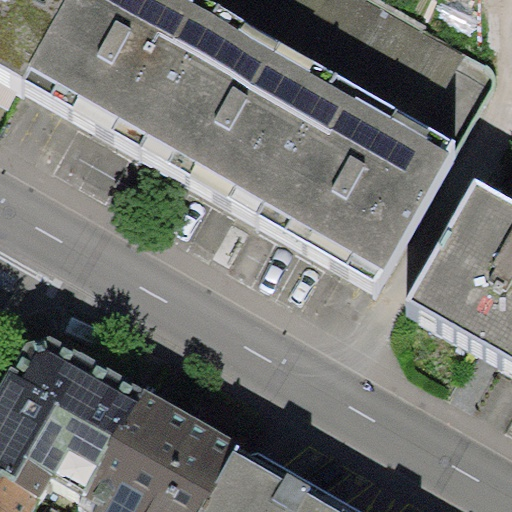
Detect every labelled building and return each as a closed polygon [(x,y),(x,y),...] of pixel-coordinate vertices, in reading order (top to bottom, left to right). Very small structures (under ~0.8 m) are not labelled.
[(0,0),(0,94),(17,104),(24,90),(75,0),(0,0)] [(141,157),(213,31),(158,0),(75,0),(24,90),(100,134),(141,157)] [(213,31),(141,157),(205,194),(259,224),(331,98),(213,31)] [(309,253),(377,292),(449,166),(331,98),(259,224),(309,253)] [(511,227),(470,203),(401,323),(442,346),(511,386),(511,227)] [(25,367),(0,409),(0,497),(25,511),(34,511),(45,493),(77,511),(79,511),(81,511),(136,414),(64,372),(45,361),(25,367)] [(206,511),(232,468),(162,428),(136,414),(81,511),(83,511),(206,511)] [(307,511),(232,468),(206,511),(307,511)] [(25,511),(0,497),(0,511),(25,511)]
